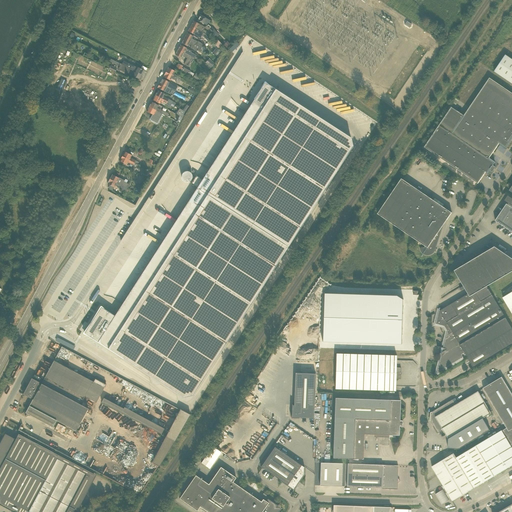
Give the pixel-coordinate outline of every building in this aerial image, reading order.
[(218,34),(212,28),(208,24),(210,20),(207,19),(201,15),(198,21),(207,25),(205,27),(215,37),(218,34)] [(200,25),(198,23),(194,21),(191,26),(205,34),(207,31),(202,29),(199,27),(200,25)] [(188,31),(193,34),(201,38),(202,35),(206,40),(209,38),(205,34),(191,26),(188,31)] [(193,36),(192,35),(187,33),(184,38),(195,44),(199,46),(201,49),(204,46),(201,43),(198,41),(198,42),(192,39),(193,36)] [(73,40),(69,38),(67,42),(66,45),(69,47),(70,44),(72,45),(74,41),(73,40)] [(190,48),(196,51),(197,50),(201,52),(202,50),(201,49),(199,46),(195,44),(184,38),(182,43),(188,46),(189,44),(191,46),(190,48)] [(236,42),(230,49),(233,51),(239,44),(236,42)] [(187,48),(185,47),(181,45),(178,50),(192,58),(192,59),(193,60),(196,55),(190,52),(190,53),(186,51),(187,48)] [(184,64),(188,66),(192,59),(192,58),(178,50),(175,55),(181,58),(183,56),(187,59),(184,64)] [(511,59),(505,55),(494,72),(511,83),(511,59)] [(144,71),(140,68),(137,67),(124,61),(122,64),(142,75),(144,71)] [(131,75),(135,77),(139,79),(142,75),(122,64),(120,63),(119,66),(120,66),(119,69),(124,72),(127,73),(132,75),(131,75)] [(175,71),(173,70),(168,68),(166,72),(183,82),(185,80),(174,74),(175,71)] [(164,77),(168,79),(170,81),(172,79),(176,81),(175,82),(178,84),(179,83),(182,85),(183,82),(166,72),(164,77)] [(495,162),(489,158),(499,144),(506,148),(511,138),(511,92),(490,78),(464,116),(451,108),(425,147),(478,183),(478,184),(486,172),(487,173),(490,170),(492,172),(495,167),(493,165),(495,162)] [(169,82),(167,81),(163,79),(160,83),(175,91),(177,88),(169,83),(169,82)] [(84,333),(184,397),(192,396),(353,147),(351,138),(265,83),(259,92),(202,180),(196,176),(190,184),(197,188),(115,316),(101,307),(84,333)] [(158,88),(162,90),(169,94),(170,92),(174,95),(175,91),(160,83),(158,88)] [(164,94),(162,93),(158,91),(155,95),(170,103),(171,101),(163,97),(164,94)] [(153,100),(157,102),(159,103),(160,101),(166,104),(165,105),(170,108),(172,104),(170,103),(155,95),(153,100)] [(158,105),(156,104),(152,102),(149,107),(162,114),(168,117),(169,114),(162,111),(163,111),(157,107),(158,105)] [(147,111),(151,114),(153,115),(150,119),(157,123),(162,114),(149,107),(147,111)] [(184,114),(185,112),(180,109),(176,114),(180,116),(182,118),(184,115),(184,114)] [(125,152),(122,157),(138,165),(139,162),(131,158),(132,156),(125,152)] [(127,166),(128,163),(133,165),(130,170),(134,172),(135,169),(136,169),(138,165),(122,157),(120,161),(127,166)] [(119,178),(112,175),(110,180),(127,189),(130,186),(123,182),(123,184),(117,181),(119,178)] [(448,210),(449,209),(442,207),(402,179),(378,214),(425,246),(425,247),(420,248),(420,250),(421,251),(422,253),(423,254),(424,255),(426,255),(428,255),(429,255),(431,255),(432,254),(434,253),(435,251),(436,252),(437,249),(436,248),(445,220),(447,220),(452,213),(448,210)] [(110,185),(108,188),(113,190),(115,185),(117,187),(117,188),(126,192),(127,189),(110,180),(108,184),(110,185)] [(507,204),(495,221),(511,232),(511,198),(509,196),(505,201),(508,203),(508,205),(507,204)] [(173,217),(166,213),(167,211),(163,208),(164,207),(162,206),(159,211),(172,219),(173,217)] [(487,286),(511,271),(511,258),(495,247),(455,271),(468,294),(470,296),(487,286)] [(474,368),(511,344),(511,327),(492,295),(487,286),(470,296),(468,294),(440,311),(440,310),(440,308),(436,324),(444,326),(448,331),(443,348),(437,346),(444,348),(445,350),(440,353),(440,354),(442,352),(437,373),(463,357),(462,355),(465,353),(474,368)] [(511,291),(503,297),(511,312),(511,291)] [(324,294),(322,341),(402,344),(403,300),(397,296),(324,294)] [(74,349),(76,345),(57,337),(55,341),(74,349)] [(396,367),(397,355),(336,354),(335,389),(395,391),(396,379),(401,379),(401,367),(396,367)] [(33,399),(29,406),(26,413),(53,427),(56,420),(76,431),(88,408),(80,404),(85,396),(97,402),(107,384),(95,378),(94,381),(92,380),(54,360),(41,384),(41,385),(33,399)] [(299,418),(314,418),(315,374),(295,373),(294,404),(292,404),(291,418),(299,418)] [(511,420),(511,393),(502,377),(483,388),(505,425),(511,420)] [(32,378),(23,394),(30,398),(31,397),(33,399),(41,385),(39,383),(39,382),(32,378)] [(478,391),(456,405),(453,399),(432,412),(431,413),(430,420),(431,421),(432,421),(433,422),(432,423),(440,437),(446,437),(445,435),(446,434),(448,439),(448,448),(459,449),(490,430),(483,418),(491,413),(478,391)] [(101,402),(132,418),(134,413),(124,407),(124,408),(104,398),(101,402)] [(364,434),(399,435),(400,426),(402,426),(402,423),(403,423),(402,423),(402,420),(400,420),(400,400),(335,398),(333,458),(363,459),(364,434)] [(212,442),(229,453),(256,415),(239,403),(212,442)] [(152,463),(159,467),(175,442),(190,415),(180,410),(152,463)] [(511,420),(505,425),(507,428),(502,431),(511,447),(511,446),(511,420)] [(502,431),(502,430),(476,445),(494,476),(502,472),(503,473),(505,470),(506,469),(507,469),(508,469),(507,468),(509,467),(509,468),(511,467),(511,447),(502,431)] [(5,435),(0,443),(0,497),(2,499),(0,501),(0,505),(13,511),(72,511),(75,509),(94,474),(18,435),(15,440),(5,435)] [(456,458),(464,472),(474,488),(481,484),(482,484),(483,485),(487,482),(487,481),(487,480),(494,476),(476,445),(456,458)] [(210,469),(221,452),(213,446),(201,463),(210,469)] [(294,490),(304,475),(305,468),(275,447),(261,467),(294,490)] [(464,472),(456,458),(454,453),(432,466),(453,501),(463,495),(453,478),(464,472)] [(341,463),(319,463),(318,486),(340,486),(341,463)] [(348,463),(347,482),(347,487),(382,488),(382,489),(388,489),(390,490),(400,481),(398,478),(398,466),(398,465),(348,463)] [(196,475),(180,499),(197,511),(200,506),(207,511),(277,511),(280,508),(268,500),(267,502),(263,499),(261,502),(233,482),(236,478),(221,467),(209,484),(196,475)] [(463,495),(474,488),(464,472),(453,478),(463,495)] [(257,490),(260,486),(253,481),(250,485),(257,490)] [(511,511),(511,503),(507,507),(502,510),(501,510),(499,511),(498,511),(511,511)]
